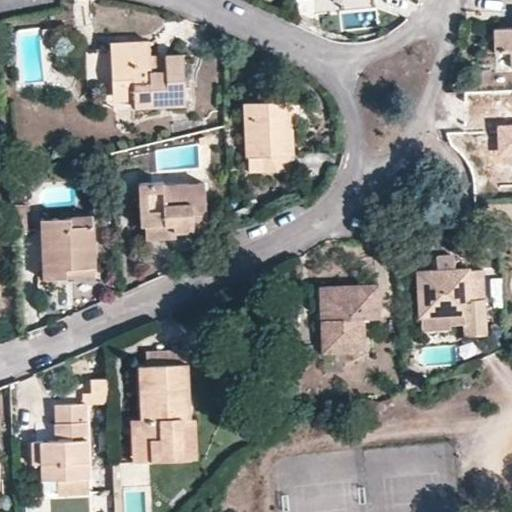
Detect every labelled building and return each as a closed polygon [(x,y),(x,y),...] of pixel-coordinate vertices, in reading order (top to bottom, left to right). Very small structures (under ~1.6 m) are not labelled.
[(511,24),(496,25),(496,49),(511,49),(511,24)] [(110,93),(111,93),(132,91),(134,110),(186,105),(180,56),(150,58),(148,46),(106,49),(107,59),(103,59),(104,93),(110,93)] [(100,94),(104,93),(103,59),(82,60),(84,95),(100,94)] [(134,110),(132,91),(111,93),(110,93),(112,113),(134,110)] [(287,100),(247,103),(250,154),(250,174),(293,170),(287,100)] [(511,123),(491,124),(491,150),(511,149),(511,123)] [(203,232),(198,182),(155,185),(155,182),(132,183),(136,230),(143,230),(168,228),(169,235),(177,234),(203,232)] [(65,216),(66,226),(87,225),(87,215),(65,216)] [(34,216),(35,226),(45,226),(44,216),(34,216)] [(60,277),(60,273),(89,272),(89,266),(87,225),(66,226),(65,216),(44,216),(45,226),(35,226),(37,278),(60,277)] [(169,235),(168,228),(143,230),(144,241),(177,239),(177,234),(169,235)] [(483,268),(420,273),(425,331),(454,329),(453,324),(467,323),(468,335),(489,333),(483,268)] [(505,297),(503,275),(502,268),(492,269),(495,298),(505,297)] [(380,284),(327,287),(329,321),(323,321),(325,355),(369,352),(367,319),(382,318),(380,284)] [(329,321),(327,287),(321,287),(323,321),(329,321)] [(187,352),(141,355),(141,368),(188,366),(187,352)] [(188,366),(141,368),(144,420),(147,462),(187,459),(185,421),(191,420),(188,366)] [(107,406),(109,381),(88,380),(87,405),(107,406)] [(53,422),(52,439),(35,440),(30,439),(32,464),(39,464),(40,482),(86,478),(83,402),(52,404),(53,422)] [(144,420),(136,420),(137,463),(147,462),(144,420)] [(191,420),(185,421),(187,459),(199,458),(198,420),(191,420)]
